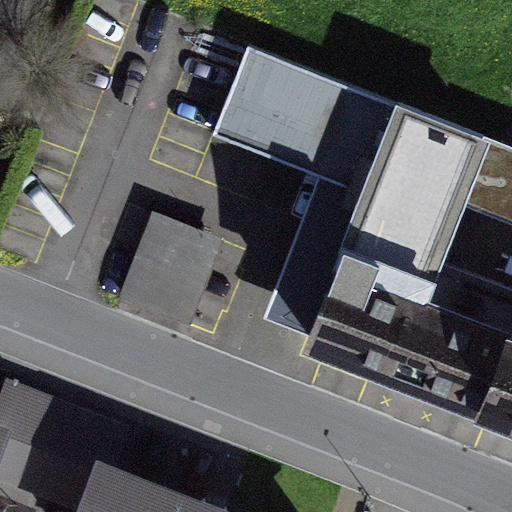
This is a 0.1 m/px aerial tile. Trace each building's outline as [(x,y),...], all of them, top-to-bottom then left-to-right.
[(0,0),(0,63),(22,0),(0,0)] [(248,49),(214,137),(363,195),(395,111),(248,49)] [(302,359),(511,443),(511,331),(430,300),(464,217),(511,235),(511,145),(483,135),(479,145),(395,111),(363,195),(302,359)] [(119,299),(191,329),(225,241),(153,213),(119,299)] [(0,429),(12,434),(0,464),(0,481),(78,511),(96,464),(114,471),(131,427),(5,380),(0,394),(0,429)] [(0,464),(12,434),(0,429),(0,464)] [(216,511),(114,471),(96,464),(78,511),(77,511),(216,511)]
